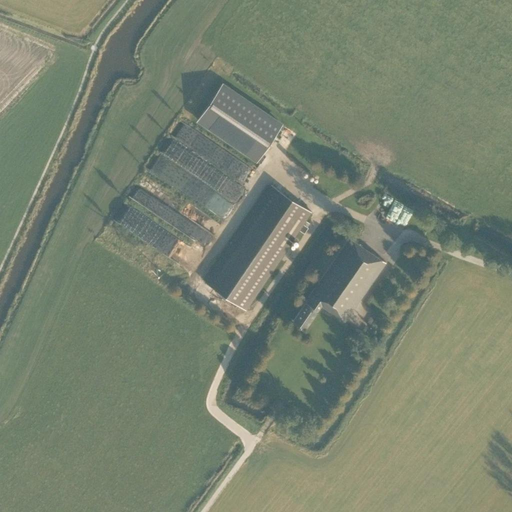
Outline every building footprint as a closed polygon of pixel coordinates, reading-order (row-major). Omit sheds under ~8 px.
[(283,123),(223,82),(196,121),(256,162),(283,123)] [(190,135),(193,136),(195,126),(182,124),(179,137),(189,140),(190,135)] [(205,280),(244,307),(299,229),(304,233),(308,227),(303,223),(312,210),(310,209),(289,195),(289,194),(273,183),(269,189),(268,189),(250,215),(205,280)] [(126,201),(115,218),(130,228),(134,222),(142,211),(126,201)] [(386,262),(350,237),(308,296),(309,297),(293,320),(304,328),(318,309),(317,309),(320,304),(344,321),(386,262)]
